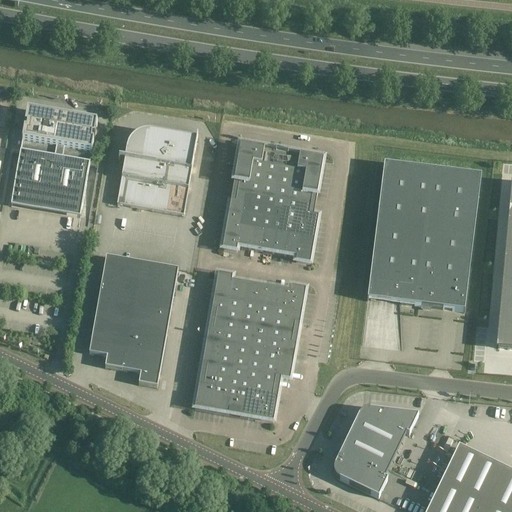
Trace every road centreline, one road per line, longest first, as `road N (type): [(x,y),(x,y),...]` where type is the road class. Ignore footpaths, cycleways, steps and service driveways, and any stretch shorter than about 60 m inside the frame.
road 1 (trunk): [(0,13),(360,74),(511,91)]
road 2 (trunk): [(511,68),(307,44),(49,0)]
road 3 (tertiary): [(280,489),(0,358)]
road 4 (unclassified): [(280,489),(346,378),(511,391)]
